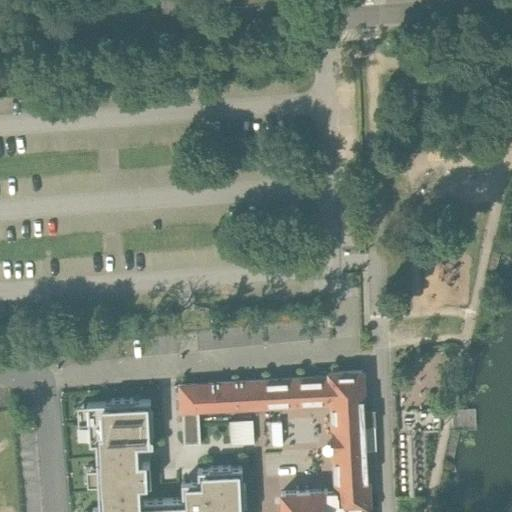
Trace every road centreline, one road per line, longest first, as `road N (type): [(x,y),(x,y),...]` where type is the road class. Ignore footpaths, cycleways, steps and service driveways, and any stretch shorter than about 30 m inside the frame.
road 1 (track): [(0,44),(326,20)]
road 2 (unclassified): [(326,20),(511,5)]
road 3 (unclassified): [(54,511),(41,393),(35,381),(0,371)]
